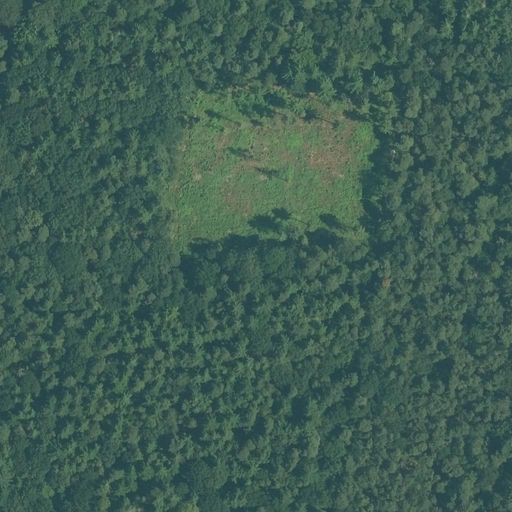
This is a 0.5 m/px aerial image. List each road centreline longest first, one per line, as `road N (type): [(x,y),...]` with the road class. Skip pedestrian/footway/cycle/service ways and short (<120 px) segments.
road 1 (track): [(338,511),(414,22)]
road 2 (track): [(0,280),(379,248)]
